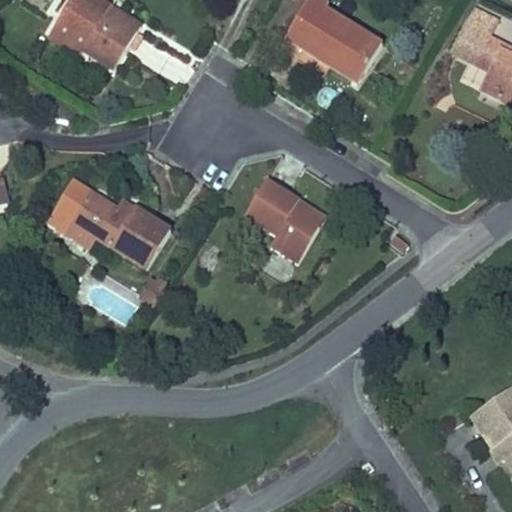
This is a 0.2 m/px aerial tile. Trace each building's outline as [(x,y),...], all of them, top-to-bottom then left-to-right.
[(80,55),(112,74),(136,35),(105,16),(111,7),(99,0),(69,0),(56,21),(89,41),(80,55)] [(384,44),(313,0),(311,0),(286,40),(359,85),(384,44)] [(105,16),(136,35),(142,26),(111,7),(105,16)] [(511,57),(500,51),(505,43),(488,35),(495,20),(473,9),(450,53),(488,72),(478,91),(511,107),(511,57)] [(89,41),(56,21),(46,38),(79,58),(80,55),(89,41)] [(511,57),(511,46),(505,43),(500,51),(511,57)] [(289,209),(296,198),(265,179),(241,217),(271,235),(263,248),(297,269),(321,229),(289,209)] [(118,206),(91,189),(68,225),(94,242),(97,237),(148,269),(174,228),(137,204),(131,214),(118,206)] [(131,214),(137,204),(124,196),(118,206),(131,214)] [(289,209),(321,229),(328,218),(296,198),(289,209)] [(94,242),(68,225),(62,234),(88,251),(94,242)] [(382,241),(396,251),(404,245),(388,234),(382,241)] [(152,285),(162,290),(164,286),(155,280),(152,285)] [(137,299),(152,307),(162,290),(152,285),(147,281),(137,299)] [(493,448),(497,445),(506,459),(511,467),(511,393),(474,418),(493,448)] [(498,464),(506,459),(497,445),(493,448),(489,450),(498,464)]
